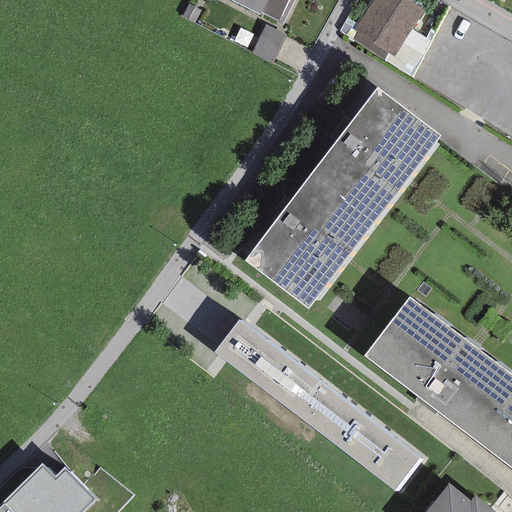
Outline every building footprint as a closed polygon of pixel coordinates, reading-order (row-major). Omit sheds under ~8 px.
[(261,12),(277,21),(288,0),(229,0),(259,14),(261,12)] [(352,40),(384,61),(388,55),(394,59),(425,11),(408,0),(372,0),(352,31),(356,33),(352,40)] [(272,26),(258,53),(278,64),(292,36),(272,26)] [(440,136),(378,88),(243,261),(308,308),(440,136)] [(511,376),(409,298),(364,356),(511,470),(511,376)] [(419,458),(238,321),(214,352),(394,491),(419,458)] [(41,465),(0,505),(0,511),(81,511),(95,498),(64,468),(55,478),(41,465)] [(495,511),(474,495),(470,500),(449,483),(425,511),(495,511)]
